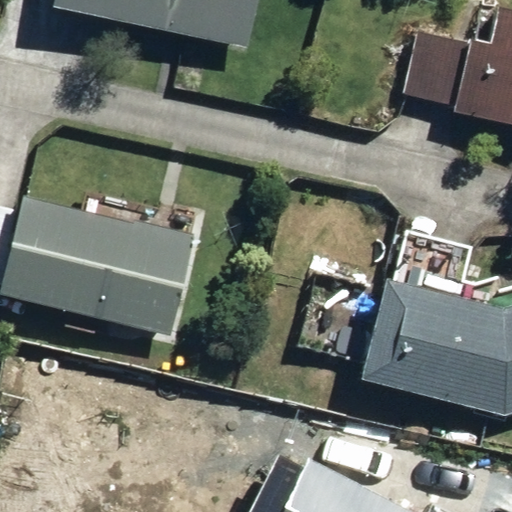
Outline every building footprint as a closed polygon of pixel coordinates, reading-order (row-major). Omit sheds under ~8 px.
[(235,0),(22,0),(21,11),(226,52),(235,0)] [(428,120),(511,136),(511,22),(471,14),(466,44),(398,31),(386,97),(430,105),(428,120)] [(0,301),(151,336),(173,241),(0,201),(0,301)] [(329,386),(482,420),(511,410),(511,305),(483,315),(351,286),(329,386)] [(250,511),(382,511),(401,472),(329,438),(309,482),(273,465),(250,511)]
